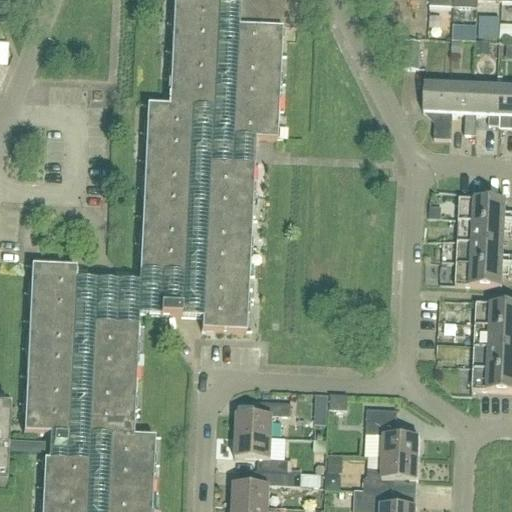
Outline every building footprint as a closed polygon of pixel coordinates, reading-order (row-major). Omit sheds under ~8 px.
[(0,0),(0,12),(18,14),(18,0),(0,0)] [(281,34),(302,35),(304,0),(237,0),(238,6),(218,5),(218,3),(173,1),(168,111),(146,110),(138,277),(137,288),(75,285),(76,273),(75,273),(31,270),(30,287),(35,287),(34,310),(29,310),(27,341),(32,341),(31,365),(26,365),(25,396),(30,397),(28,421),(24,421),(23,437),(50,438),(49,447),(7,445),(6,456),(48,458),(48,464),(43,464),(43,465),(48,465),(48,477),(42,476),(41,508),(46,508),(45,511),(151,511),(153,482),(148,482),(149,458),(153,458),(154,442),(132,441),(133,426),(128,426),(130,402),(134,402),(136,371),(131,370),(132,347),(137,347),(138,330),(137,330),(138,319),(159,321),(167,321),(168,308),(180,309),(179,322),(201,323),(200,335),(245,338),(253,171),(252,171),(253,144),(276,145),(281,34)] [(429,0),(429,12),(453,13),(454,1),(455,1),(454,0),(429,0)] [(477,14),(478,6),(477,0),(454,0),(455,1),(454,1),(453,13),(477,14)] [(498,24),(479,23),(479,44),(497,44),(498,24)] [(477,32),(452,31),(452,46),(476,47),(477,32)] [(418,75),(420,46),(404,45),(403,74),(418,75)] [(448,120),(449,91),(424,89),(423,118),(435,119),(433,145),(451,146),(452,120),(448,120)] [(472,121),(473,92),(449,91),(448,120),(452,120),(465,120),(464,141),(475,141),(476,121),(472,121)] [(496,122),(497,93),(473,92),(472,121),(476,121),(489,121),(488,132),(499,132),(500,132),(500,122),(496,122)] [(511,93),(497,93),(496,122),(500,122),(500,132),(499,132),(499,134),(511,134),(511,93)] [(457,248),(503,250),(505,206),(459,204),(457,248)] [(501,294),(503,250),(457,248),(455,292),(501,294)] [(474,352),(511,354),(511,310),(476,308),(474,352)] [(511,397),(511,354),(474,352),(472,396),(511,397)] [(330,415),(348,416),(348,402),(331,401),(330,415)] [(235,442),(272,444),(273,421),(291,422),(291,410),(260,408),(260,420),(237,419),(235,442)] [(9,411),(0,410),(0,490),(5,491),(6,456),(7,445),(9,411)] [(327,430),(328,416),(316,415),(315,430),(327,430)] [(382,463),(418,465),(419,443),(396,442),(397,417),(367,415),(365,441),(383,441),(382,463)] [(271,465),(272,444),(235,442),(234,464),(258,465),(257,478),(288,479),(288,466),(271,465)] [(271,465),(285,466),(286,444),(272,444),(271,465)] [(329,477),(339,477),(340,463),(329,462),(329,477)] [(417,487),(418,465),(382,463),(382,475),(367,474),(366,484),(363,484),(363,496),(363,497),(394,499),(394,486),(417,487)] [(301,479),(288,479),(257,478),(256,490),(233,489),(232,511),(235,511),(268,511),(270,491),(287,492),(300,492),(320,493),(320,481),(301,480),(301,479)] [(327,481),(326,494),(338,495),(339,482),(327,481)] [(363,497),(363,496),(354,496),(353,511),(411,511),(393,511),(394,499),(363,497)]
